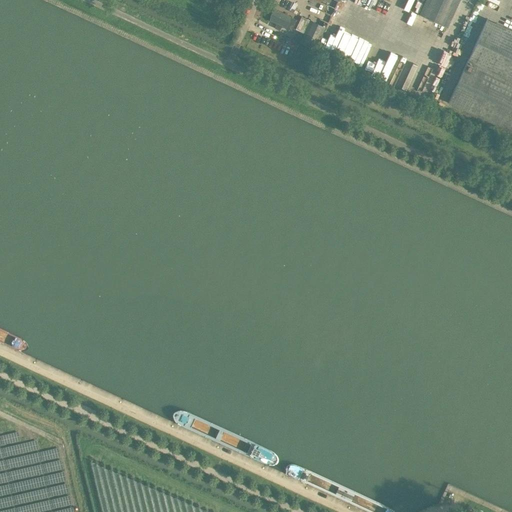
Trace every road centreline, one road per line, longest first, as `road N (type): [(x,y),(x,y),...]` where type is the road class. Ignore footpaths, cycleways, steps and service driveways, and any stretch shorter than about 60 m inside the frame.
road 1 (unclassified): [(511,195),(89,0)]
road 2 (unclassified): [(299,511),(0,374)]
